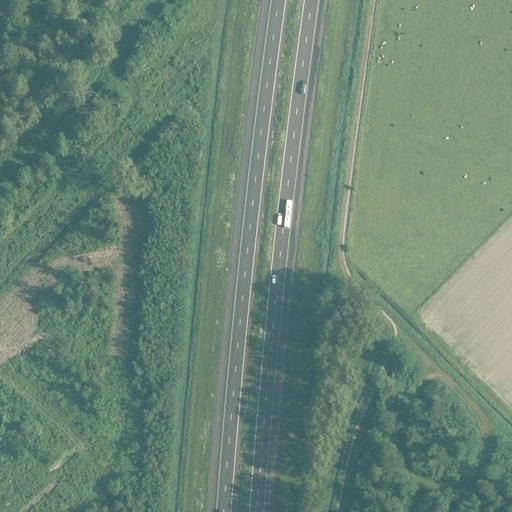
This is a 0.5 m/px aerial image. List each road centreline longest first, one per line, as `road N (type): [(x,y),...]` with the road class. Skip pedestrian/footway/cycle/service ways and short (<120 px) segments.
road 1 (motorway): [(275,0),(220,511)]
road 2 (motorway): [(259,511),(313,0)]
road 3 (track): [(389,327),(469,406),(483,436),(469,477),(423,483),(400,458),(407,404)]
